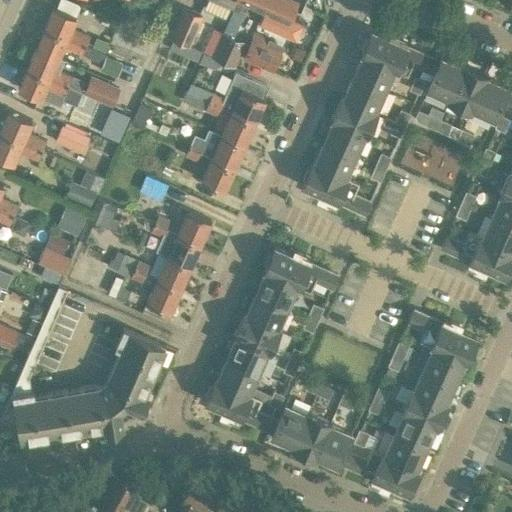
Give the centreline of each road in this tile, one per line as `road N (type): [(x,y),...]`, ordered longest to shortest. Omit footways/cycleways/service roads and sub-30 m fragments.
road 1 (residential): [(511,317),(263,201)]
road 2 (residential): [(177,431),(173,398),(263,201)]
road 3 (residential): [(263,201),(347,0)]
road 4 (residential): [(427,511),(511,323)]
road 5 (residential): [(177,431),(361,511)]
road 6 (residential): [(0,471),(177,431)]
